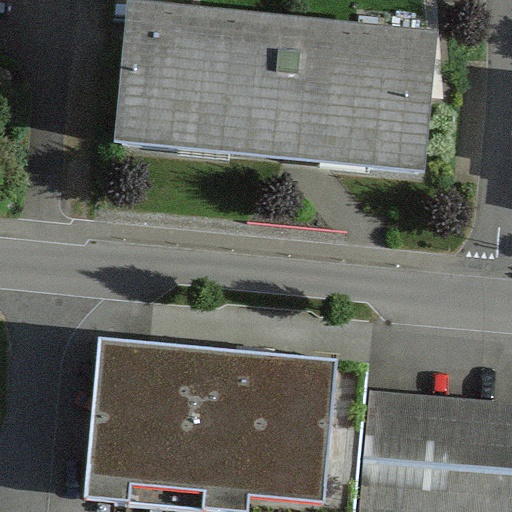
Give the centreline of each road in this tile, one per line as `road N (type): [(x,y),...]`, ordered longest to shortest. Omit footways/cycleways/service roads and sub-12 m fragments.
road 1 (tertiary): [(494,302),(184,269),(0,265)]
road 2 (residential): [(494,302),(511,71)]
